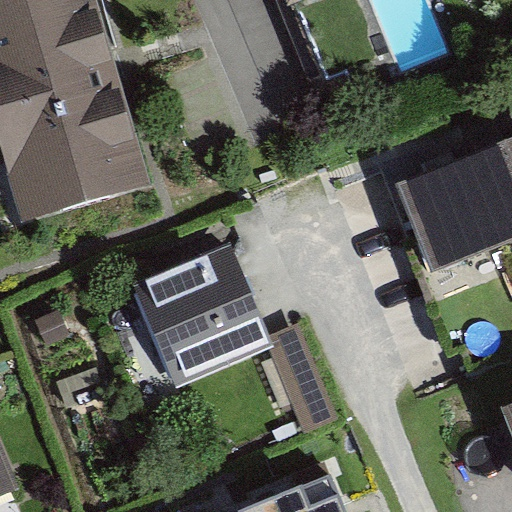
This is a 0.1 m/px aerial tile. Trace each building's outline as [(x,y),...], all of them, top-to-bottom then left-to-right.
[(99,0),(0,0),(0,169),(20,235),(158,194),(99,0)] [(283,0),(289,14),(322,0),(283,0)] [(504,250),(511,247),(511,144),(496,151),(468,163),(504,250)] [(435,279),(504,250),(468,163),(409,187),(399,192),(435,279)] [(229,254),(132,291),(172,396),(269,359),(265,347),(229,254)] [(311,328),(265,347),(307,447),(353,427),(311,328)] [(511,415),(493,424),(511,469),(511,415)] [(0,458),(0,508),(18,502),(0,458)] [(251,511),(347,511),(333,479),(251,511)]
